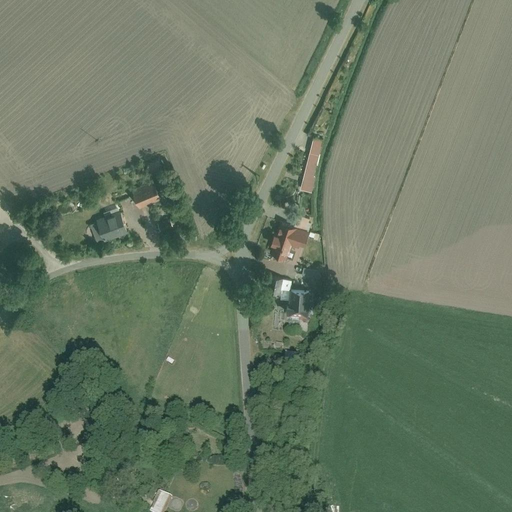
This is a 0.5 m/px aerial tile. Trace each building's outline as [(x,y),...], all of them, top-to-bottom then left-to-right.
[(306,173),(302,189),(312,192),(316,176),(306,173)] [(133,194),(140,210),(163,200),(155,184),(133,194)] [(80,199),(77,208),(87,211),(90,203),(80,199)] [(300,213),(297,223),(311,228),(315,217),(300,213)] [(91,225),(97,243),(129,232),(122,214),(91,225)] [(305,248),(310,233),(282,224),(271,259),(286,263),(292,244),(305,248)] [(272,282),(270,290),(283,292),(284,283),(272,282)] [(289,302),(288,322),(293,322),(293,328),(301,329),(302,323),(308,324),(310,304),(289,302)] [(150,511),(167,511),(174,499),(161,492),(150,511)]
